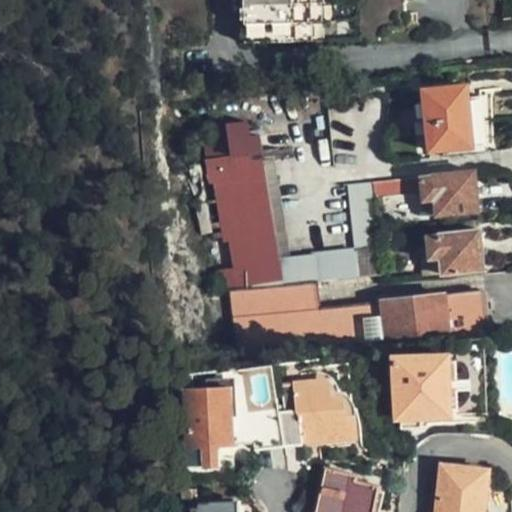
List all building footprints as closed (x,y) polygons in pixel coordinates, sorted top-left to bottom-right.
[(241,0),(243,43),(315,40),(314,23),(326,22),(325,1),(328,1),(328,0),(241,0)] [(454,97),(468,95),(466,84),(453,86),(454,97)] [(480,94),(468,95),(454,97),(453,86),(423,89),(429,148),(446,146),(447,156),(487,151),(480,94)] [(228,240),(245,238),(275,234),(260,132),(251,133),(249,122),(229,125),(233,158),(206,162),(209,185),(220,184),(228,240)] [(476,208),(472,170),(421,176),(424,202),(432,201),(434,213),(476,208)] [(419,175),(350,181),(355,243),(380,241),(376,195),(420,191),(419,175)] [(428,237),(430,261),(440,259),(441,272),(482,266),(478,230),(428,237)] [(245,238),(249,266),(279,262),(275,234),(245,238)] [(245,238),(228,240),(231,269),(188,274),(192,299),(207,297),(252,291),(249,266),(245,238)] [(358,278),(378,276),(374,249),(355,252),(358,278)] [(314,284),(316,284),(317,284),(349,279),(358,278),(355,252),(310,258),(314,284)] [(279,262),(282,288),(314,284),(310,258),(279,262)] [(440,259),(430,261),(431,273),(441,272),(440,259)] [(249,266),(252,291),(253,291),(282,288),(279,262),(249,266)] [(454,340),(491,335),(485,289),(319,307),(316,284),(314,284),(282,288),(253,291),(252,291),(207,297),(214,370),(273,363),(276,363),(325,356),(356,352),(454,340)] [(452,413),(447,355),(389,361),(390,371),(393,420),(399,420),(400,434),(422,432),(421,417),(452,413)] [(305,410),(284,412),(285,443),(356,439),(354,413),(349,411),(348,394),(343,389),(342,388),(342,386),(341,384),(339,382),(338,381),(304,383),(305,410)] [(231,444),(228,386),(183,389),(187,447),(200,447),(201,466),(215,465),(214,446),(231,444)] [(285,443),(284,412),(252,414),(253,446),(285,443)] [(482,511),(487,470),(442,465),(436,511),(482,511)] [(371,511),(375,487),(348,483),(349,478),(321,474),(316,511),(371,511)]
